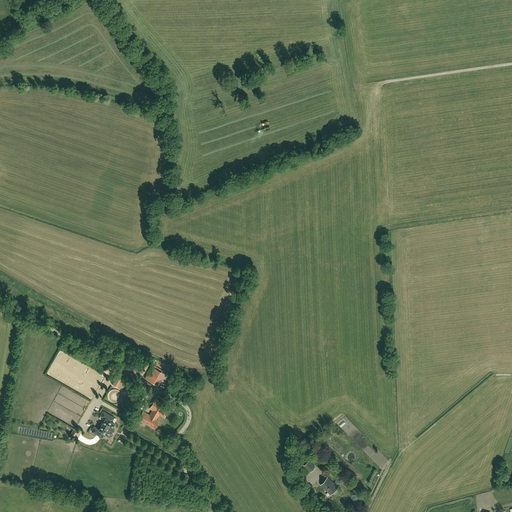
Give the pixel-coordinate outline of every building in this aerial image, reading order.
[(144,378),(153,383),(160,372),(151,367),(144,378)] [(123,376),(122,376),(117,378),(113,385),(116,386),(119,381),(120,381),(123,376)] [(149,409),(152,410),(150,415),(143,411),(138,419),(154,429),(159,421),(156,419),(159,414),(164,417),(170,407),(155,398),(149,409)] [(102,438),(102,437),(104,437),(105,434),(108,436),(110,433),(111,434),(114,428),(113,427),(115,424),(112,422),(113,420),(113,418),(103,412),(100,417),(105,419),(99,430),(94,427),(92,432),(102,438)] [(310,472),(315,467),(309,461),(304,466),(310,472)] [(331,494),(338,487),(328,478),(321,485),(331,494)]
